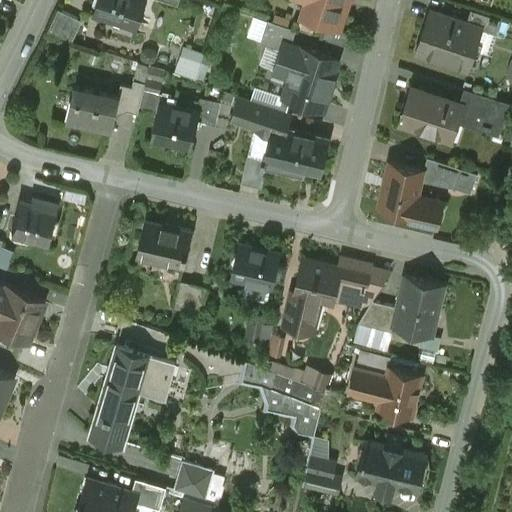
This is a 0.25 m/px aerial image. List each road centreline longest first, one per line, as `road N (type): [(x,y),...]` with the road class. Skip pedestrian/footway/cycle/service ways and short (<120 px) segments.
road 1 (residential): [(337,228),(493,264),(500,279),(444,511)]
road 2 (residential): [(114,177),(18,511)]
road 3 (residential): [(337,228),(388,0)]
road 4 (residential): [(114,177),(337,228)]
road 5 (residential): [(0,140),(25,156),(114,177)]
